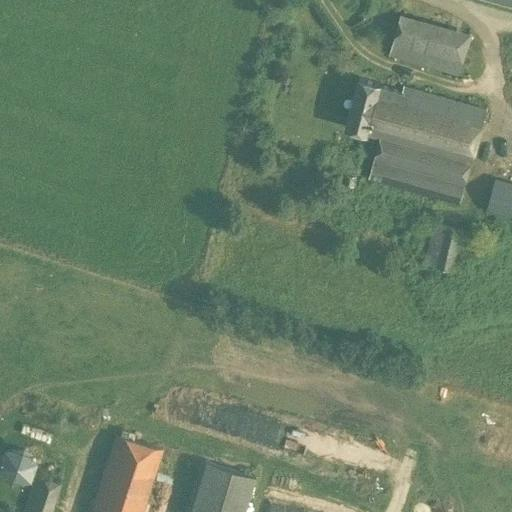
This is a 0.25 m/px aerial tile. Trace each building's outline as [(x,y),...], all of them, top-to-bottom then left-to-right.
[(458,74),(469,31),(398,12),(386,54),(458,74)] [(367,132),(379,136),(369,176),(459,202),(468,170),(486,107),(403,84),(402,88),(380,83),(358,77),(345,126),(367,132)] [(511,181),(495,177),(486,210),(511,217),(511,181)] [(424,262),(455,270),(465,229),(434,221),(424,262)] [(141,511),(161,448),(114,433),(104,466),(88,511),(141,511)] [(0,446),(0,478),(28,480),(30,448),(0,446)] [(242,511),(254,474),(203,459),(187,511),(242,511)] [(49,511),(59,483),(35,475),(22,511),(49,511)]
